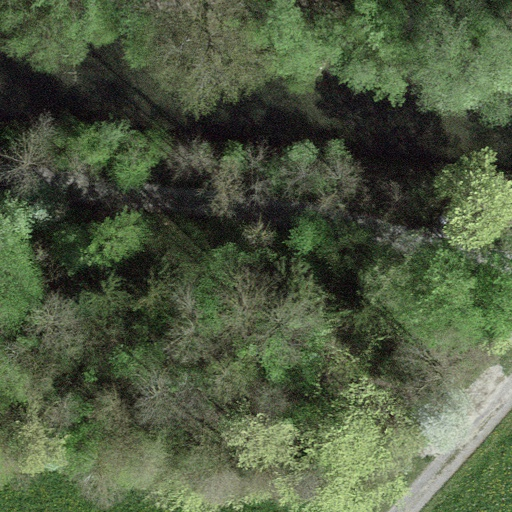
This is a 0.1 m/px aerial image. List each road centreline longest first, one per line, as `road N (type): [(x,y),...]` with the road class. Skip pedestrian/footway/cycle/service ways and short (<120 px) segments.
road 1 (track): [(511,261),(358,229),(0,189)]
road 2 (track): [(405,511),(511,389)]
